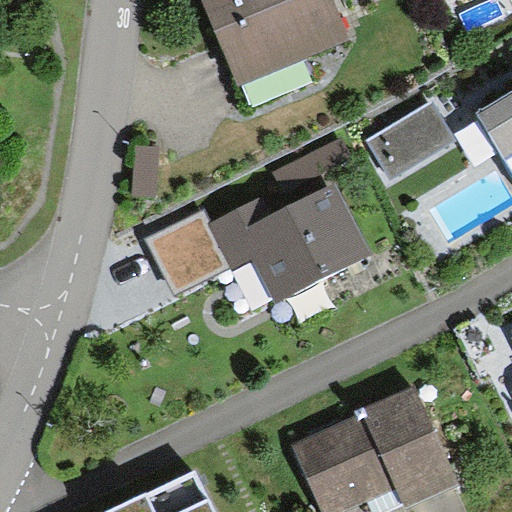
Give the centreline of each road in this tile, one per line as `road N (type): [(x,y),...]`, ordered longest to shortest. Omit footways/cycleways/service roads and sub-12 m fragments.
road 1 (residential): [(54,307),(97,0)]
road 2 (residential): [(0,450),(54,307)]
